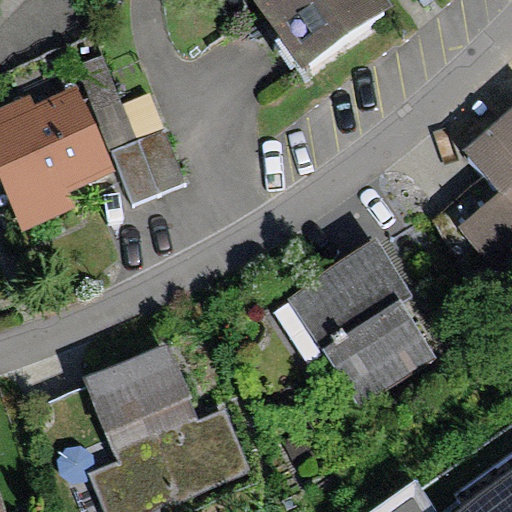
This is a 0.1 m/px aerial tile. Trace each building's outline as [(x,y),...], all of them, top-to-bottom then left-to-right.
[(376,32),(355,0),(233,0),(291,87),(376,32)] [(63,197),(96,183),(64,107),(23,124),(16,108),(0,114),(0,213),(12,242),(71,217),(63,197)] [(130,202),(174,186),(146,113),(102,129),(130,202)] [(511,126),(463,170),(496,207),(459,239),(501,286),(511,276),(511,126)] [(406,310),(371,259),(286,317),(356,419),(430,368),(395,318),(406,310)] [(199,442),(163,364),(80,401),(113,473),(92,483),(105,511),(159,511),(178,504),(158,460),(199,442)] [(511,511),(511,489),(479,511),(511,511)]
